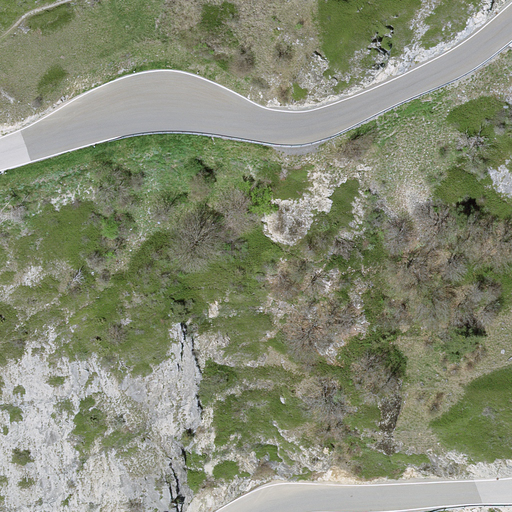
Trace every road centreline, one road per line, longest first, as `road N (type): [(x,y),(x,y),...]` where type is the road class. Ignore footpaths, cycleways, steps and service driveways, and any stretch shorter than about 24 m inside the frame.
road 1 (tertiary): [(0,156),(80,133),(178,120),(278,129),(329,121),(468,56),(511,23)]
road 2 (tertiary): [(511,490),(293,499),(249,511)]
